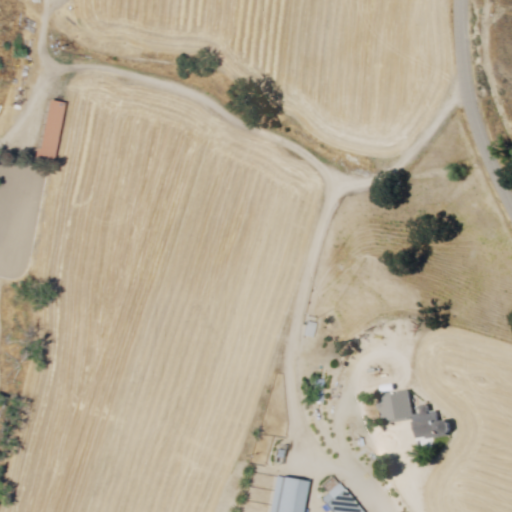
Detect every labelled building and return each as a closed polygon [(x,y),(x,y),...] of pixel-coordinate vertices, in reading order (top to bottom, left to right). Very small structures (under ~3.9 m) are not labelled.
[(307,321),(318,323),(315,338),(305,336),(307,321)] [(325,378),(324,402),(316,401),(317,378),(325,378)] [(411,390),(379,395),(383,424),(415,420),(411,390)] [(425,411),(415,413),(417,419),(414,420),(416,429),(419,438),(429,435),(430,438),(452,435),(451,432),(453,431),(452,421),(449,420),(440,421),(439,424),(435,425),(434,419),(440,418),(439,410),(433,411),(431,404),(430,403),(426,403),(424,404),(425,411)] [(274,511),(281,475),(305,479),(299,511),(274,511)] [(362,511),(333,477),(322,487),(328,494),(322,500),(332,511),(362,511)]
